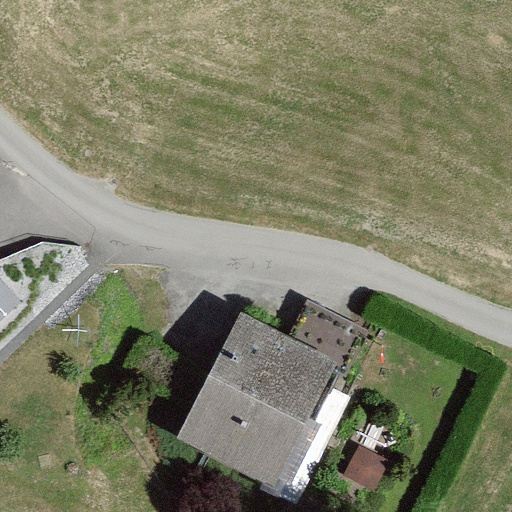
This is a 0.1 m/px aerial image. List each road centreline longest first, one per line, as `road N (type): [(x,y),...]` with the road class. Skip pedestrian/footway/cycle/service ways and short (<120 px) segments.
road 1 (residential): [(511,328),(365,269),(200,240),(34,170),(0,131)]
road 2 (unknown): [(0,377),(49,374),(101,352),(148,290),(167,226)]
